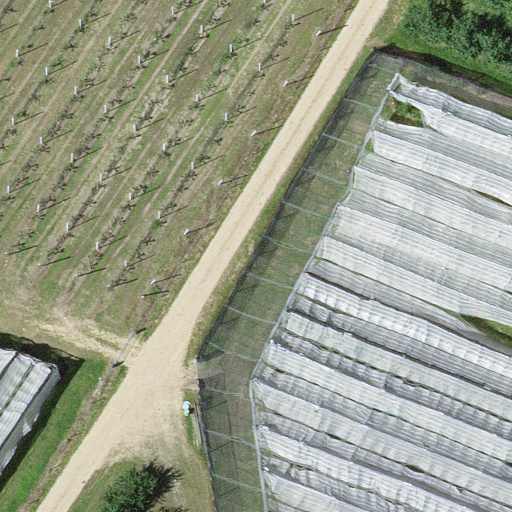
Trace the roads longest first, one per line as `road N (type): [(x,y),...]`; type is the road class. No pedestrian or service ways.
road 1 (track): [(55,511),(323,93),(373,0)]
road 2 (track): [(161,345),(187,511)]
